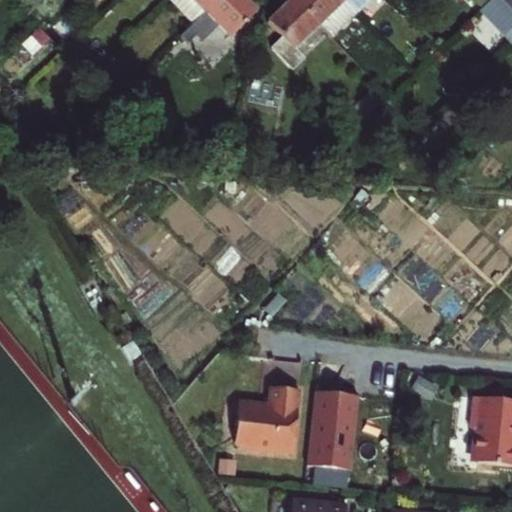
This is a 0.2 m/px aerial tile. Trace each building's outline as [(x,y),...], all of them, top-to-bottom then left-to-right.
[(191,25),(217,0),(168,0),(191,25)] [(227,44),(257,15),(242,0),(217,0),(191,25),(179,36),(188,47),(198,38),(203,43),(216,32),(227,44)] [(291,75),(303,63),(291,51),(316,27),(290,0),(289,0),(265,24),(278,38),(266,50),(291,75)] [(338,0),(290,0),(316,27),(328,39),(352,15),(338,0)] [(338,0),(352,15),(367,0),(338,0)] [(511,0),(492,0),(487,6),(511,30),(511,0)] [(286,299),(278,293),(266,309),(273,315),(286,299)] [(439,389),(424,380),(417,393),(433,401),(439,389)] [(267,404),(240,401),(235,449),(294,456),(301,392),(269,388),(267,404)] [(366,398),(322,394),(314,468),(359,473),(366,398)] [(511,404),(485,402),(479,464),(511,466),(511,404)] [(238,459),(220,456),(218,473),(236,475),(238,459)] [(290,501),(289,511),(344,511),(345,507),(290,501)]
